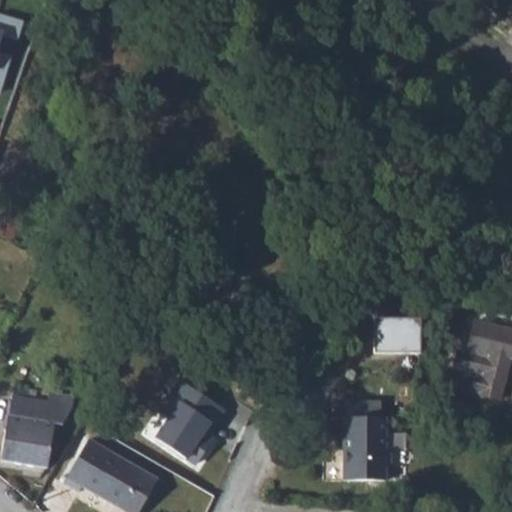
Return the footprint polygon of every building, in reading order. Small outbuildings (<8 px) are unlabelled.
[(0,30),(0,90),(9,92),(20,40),(0,30)] [(376,318),(376,352),(421,352),(422,318),(376,318)] [(511,326),(478,319),(470,352),(489,356),(486,371),(467,367),(463,386),(505,395),(511,363),(511,326)] [(27,381),(12,378),(0,452),(0,456),(45,465),(53,418),(60,419),(69,404),(72,391),(47,387),(44,398),(24,393),(27,381)] [(173,411),(155,436),(187,458),(207,429),(212,433),(226,412),(179,380),(163,404),(173,411)] [(386,415),(343,415),(343,478),(386,479),(386,463),(391,463),(391,449),(386,448),(386,415)] [(136,511),(156,481),(90,440),(64,481),(81,491),(84,486),(125,511),(136,511)]
